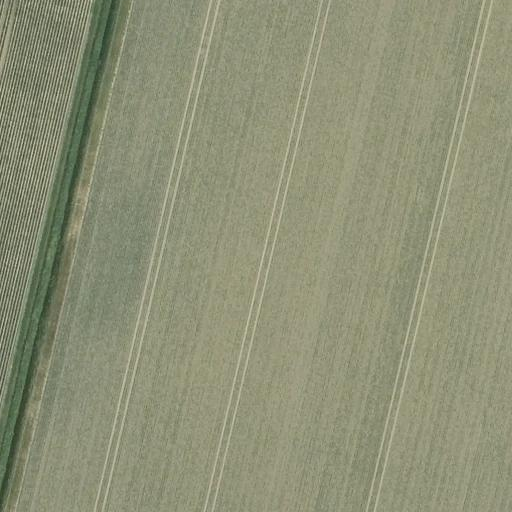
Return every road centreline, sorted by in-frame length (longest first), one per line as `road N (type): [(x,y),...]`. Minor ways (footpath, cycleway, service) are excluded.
road 1 (track): [(126,0),(8,511)]
road 2 (track): [(98,0),(0,426)]
